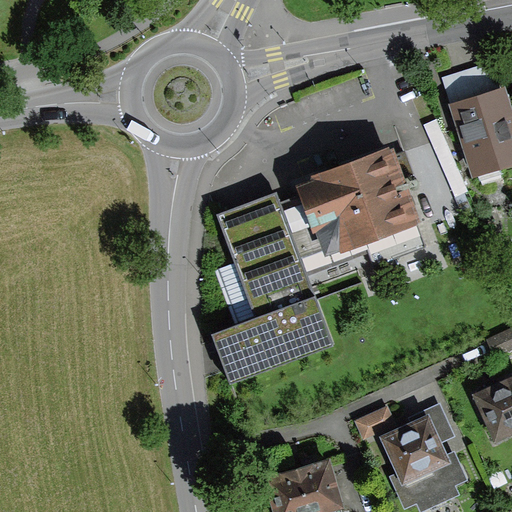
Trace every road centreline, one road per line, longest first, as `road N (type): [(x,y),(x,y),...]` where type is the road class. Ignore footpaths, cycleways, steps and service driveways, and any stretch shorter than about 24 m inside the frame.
road 1 (primary): [(196,511),(170,342),(171,205),(182,143)]
road 2 (residential): [(231,78),(511,16)]
road 3 (tertiary): [(131,95),(0,113)]
